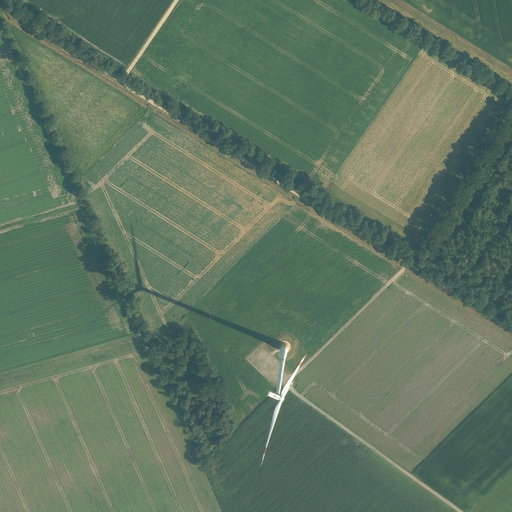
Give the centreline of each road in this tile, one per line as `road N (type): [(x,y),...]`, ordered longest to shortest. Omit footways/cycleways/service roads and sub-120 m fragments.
road 1 (track): [(177,0),(126,72),(126,86),(408,263)]
road 2 (track): [(408,263),(292,383),(462,511)]
road 3 (track): [(124,81),(0,0)]
road 4 (track): [(408,263),(511,329)]
